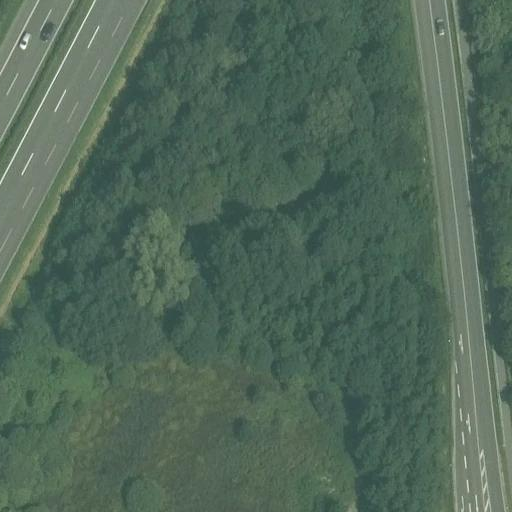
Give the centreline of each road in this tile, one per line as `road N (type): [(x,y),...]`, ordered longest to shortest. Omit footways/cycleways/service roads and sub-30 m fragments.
road 1 (primary): [(485,511),(427,0)]
road 2 (motorway): [(12,202),(116,0)]
road 3 (motorway): [(56,0),(0,109)]
